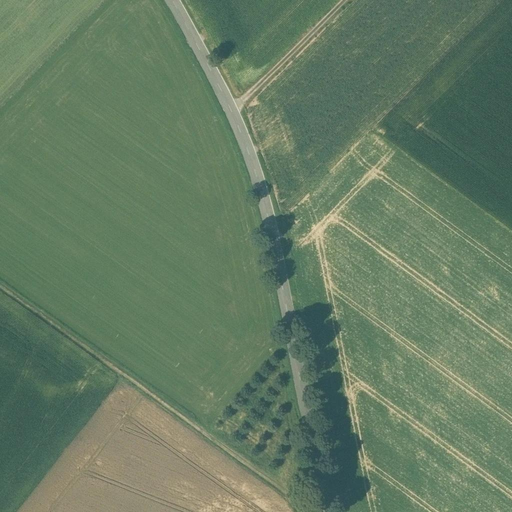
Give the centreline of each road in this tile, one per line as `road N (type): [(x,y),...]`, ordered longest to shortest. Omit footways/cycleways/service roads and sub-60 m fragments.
road 1 (secondary): [(171,0),(226,99),(263,202),(329,511)]
road 2 (track): [(230,109),(346,0)]
